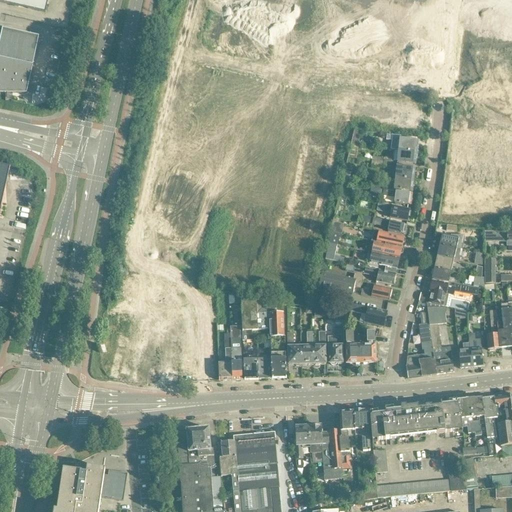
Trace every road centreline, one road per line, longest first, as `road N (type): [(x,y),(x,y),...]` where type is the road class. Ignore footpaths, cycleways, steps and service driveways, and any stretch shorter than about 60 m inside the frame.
road 1 (residential): [(202,403),(199,303),(176,275),(133,253),(194,0)]
road 2 (residential): [(395,392),(439,114)]
road 3 (tertiary): [(50,399),(104,152)]
road 4 (tertiary): [(79,153),(23,396)]
road 5 (residential): [(395,392),(202,403)]
road 6 (tertiary): [(104,152),(137,0)]
road 7 (unclassified): [(45,418),(115,419),(194,404)]
road 8 (unclassified): [(194,404),(50,399)]
road 9 (tertiary): [(118,0),(83,139)]
